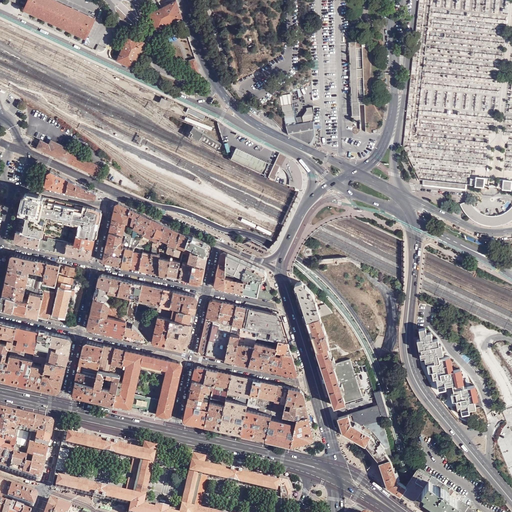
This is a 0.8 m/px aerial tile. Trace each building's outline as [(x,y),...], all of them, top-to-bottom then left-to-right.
[(95,18),(56,0),(27,0),(23,10),(85,40),(95,18)] [(181,17),(175,0),(148,14),(156,30),(181,17)] [(128,34),(116,60),(133,68),(144,42),(128,34)] [(369,46),(369,41),(350,41),(347,42),(347,44),(350,117),(358,122),(358,104),(364,104),(361,46),(369,46)] [(102,54),(105,48),(98,45),(95,50),(102,54)] [(193,75),(200,73),(196,62),(195,58),(188,60),(193,75)] [(310,145),(314,135),(313,107),(306,108),(306,109),(301,117),(294,119),(290,95),(282,96),(279,97),(286,124),(288,133),(288,135),(310,145)] [(171,101),(167,99),(166,100),(162,98),(159,103),(164,105),(169,106),(171,101)] [(205,115),(189,107),(187,112),(203,119),(205,115)] [(204,133),(194,127),(191,131),(194,133),(192,135),(217,151),(222,144),(204,133)] [(41,140),(37,148),(67,162),(75,165),(99,176),(103,167),(71,152),(72,149),(51,140),(49,143),(41,140)] [(269,163),(237,147),(231,158),(264,173),(269,163)] [(279,154),(278,156),(268,176),(275,179),(277,175),(277,174),(280,167),(284,169),(287,172),(289,175),(290,178),(290,184),(296,186),(295,187),(300,188),(300,187),(301,184),(301,179),(300,175),(298,169),(297,166),(294,163),(291,161),(279,154)] [(67,192),(70,180),(52,172),(48,174),(46,184),(48,188),(67,192)] [(483,185),(484,179),(475,178),(475,180),(470,180),(469,185),(475,186),(475,189),(483,189),(483,185)] [(97,193),(70,180),(67,192),(96,198),(97,198),(98,194),(97,193)] [(503,180),(502,187),(502,191),(510,192),(511,189),(511,184),(511,181),(503,180)] [(78,235),(95,239),(101,213),(99,210),(29,193),(25,195),(20,194),(17,208),(22,209),(17,231),(41,236),(39,247),(66,253),(70,237),(71,233),(74,234),(78,235)] [(466,214),(470,218),(476,222),(481,224),(487,225),(492,226),(499,225),(504,224),(509,222),(511,219),(511,205),(509,209),(506,211),(503,213),(501,214),(499,215),(496,215),(493,216),(490,216),(487,215),(484,214),(481,213),(479,212),(474,208),(473,206),(469,200),(465,202),(460,204),(462,209),(466,214)] [(129,216),(131,209),(119,203),(116,205),(113,219),(127,223),(128,223),(129,216)] [(142,214),(131,209),(129,216),(134,218),(132,224),(136,225),(142,214)] [(152,219),(142,214),(136,225),(135,228),(146,233),(152,219)] [(127,223),(113,219),(110,232),(124,236),(127,223)] [(166,225),(152,219),(146,233),(145,234),(157,240),(155,244),(157,245),(166,225)] [(174,228),(166,225),(157,245),(160,245),(163,246),(165,243),(168,244),(174,228)] [(181,232),(174,228),(168,244),(170,245),(175,247),(176,245),(181,232)] [(41,236),(17,231),(15,238),(17,242),(39,247),(41,236)] [(124,236),(110,232),(107,243),(119,246),(119,243),(124,244),(125,241),(122,241),(124,236)] [(190,236),(181,232),(176,245),(180,247),(184,248),(185,249),(185,248),(186,246),(190,236)] [(93,250),(95,239),(78,235),(76,243),(75,246),(93,250)] [(132,238),(128,237),(126,236),(125,241),(124,244),(127,245),(124,256),(121,266),(130,268),(134,252),(136,248),(138,244),(141,240),(132,238)] [(208,244),(190,236),(186,246),(199,252),(198,254),(208,257),(210,248),(208,244)] [(91,256),(93,250),(75,246),(76,243),(74,243),(75,238),(73,238),(70,237),(66,253),(88,258),(91,256)] [(119,246),(107,243),(105,252),(124,256),(127,245),(124,244),(119,243),(119,246)] [(175,247),(170,245),(165,255),(168,256),(169,252),(179,257),(179,258),(181,259),(183,253),(183,251),(175,247)] [(156,249),(152,248),(151,254),(148,272),(160,275),(160,257),(160,254),(156,252),(156,249)] [(205,267),(208,257),(198,254),(185,248),(185,249),(184,248),(183,251),(183,253),(188,254),(189,251),(191,252),(188,263),(193,264),(205,267)] [(124,256),(105,252),(104,258),(106,262),(121,266),(124,256)] [(134,252),(130,268),(140,270),(143,254),(134,252)] [(143,254),(140,270),(148,272),(151,254),(144,253),(143,254)] [(265,271),(227,253),(226,264),(226,275),(225,277),(234,279),(236,279),(237,280),(246,282),(247,276),(263,280),(266,281),(269,282),(265,271)] [(36,271),(39,260),(15,254),(11,256),(8,269),(29,273),(30,270),(36,271)] [(169,259),(160,257),(160,275),(167,276),(171,259),(169,259)] [(171,259),(167,276),(177,278),(180,266),(181,262),(172,260),(173,257),(172,257),(171,259)] [(48,262),(39,260),(36,271),(46,274),(48,262)] [(61,265),(48,262),(46,274),(44,283),(56,286),(61,265)] [(177,278),(189,281),(193,264),(188,263),(184,262),(182,267),(180,266),(177,278)] [(226,275),(226,264),(219,263),(216,273),(226,275)] [(202,281),(205,267),(193,264),(189,281),(198,283),(202,281)] [(77,268),(63,265),(62,274),(76,277),(77,268)] [(29,273),(8,269),(6,281),(27,285),(29,273)] [(225,277),(226,275),(216,273),(214,284),(216,287),(225,289),(225,277)] [(100,276),(97,286),(110,289),(113,277),(103,274),(100,276)] [(72,278),(60,275),(56,292),(58,293),(53,315),(66,318),(73,289),(71,288),(72,284),(70,283),(72,278)] [(273,297),(269,282),(266,281),(268,290),(266,291),(265,293),(261,292),(263,280),(247,276),(246,282),(244,294),(270,300),(273,297)] [(119,295),(123,279),(113,277),(110,289),(109,294),(104,293),(109,299),(110,293),(119,295)] [(234,279),(225,277),(225,289),(234,291),(235,282),(234,282),(234,279)] [(128,299),(132,281),(123,279),(119,295),(118,296),(128,299)] [(234,291),(244,294),(246,282),(237,280),(237,282),(235,282),(234,291)] [(27,285),(6,281),(3,295),(16,298),(23,299),(27,285)] [(139,301),(143,284),(132,281),(128,299),(131,299),(127,316),(130,318),(134,322),(136,311),(139,301)] [(296,283),(296,284),(307,321),(320,316),(332,312),(319,298),(301,281),(296,283)] [(149,304),(153,286),(143,284),(139,301),(143,302),(143,303),(149,305),(149,304)] [(105,300),(112,307),(117,311),(119,310),(116,307),(116,306),(116,305),(109,299),(104,293),(109,294),(110,289),(97,286),(95,298),(105,300)] [(160,306),(164,288),(153,286),(149,304),(160,307),(160,306)] [(55,292),(33,287),(30,300),(26,314),(49,320),(55,292)] [(170,306),(173,290),(164,288),(160,306),(170,308),(170,306)] [(182,299),(184,293),(173,290),(170,306),(180,309),(181,302),(182,299)] [(184,303),(196,306),(198,299),(196,295),(184,293),(182,299),(185,300),(184,303)] [(16,298),(3,295),(0,305),(3,309),(13,312),(16,298)] [(26,314),(30,300),(23,299),(16,298),(13,312),(26,314)] [(91,313),(109,317),(112,307),(105,300),(95,298),(91,313)] [(218,322),(223,301),(213,299),(210,302),(206,319),(218,322)] [(238,305),(223,301),(218,322),(233,325),(238,305)] [(194,314),(196,306),(184,303),(181,302),(180,309),(180,311),(194,314)] [(247,307),(238,305),(233,325),(231,333),(240,335),(242,325),(247,307)] [(124,315),(125,313),(126,310),(116,306),(116,307),(119,310),(124,315)] [(106,332),(125,337),(128,325),(129,322),(127,321),(130,318),(127,316),(125,313),(124,315),(119,310),(117,311),(112,307),(109,317),(106,332)] [(277,314),(247,307),(242,325),(259,329),(258,334),(270,337),(271,332),(286,335),(280,317),(277,314)] [(133,324),(139,330),(142,318),(144,315),(150,317),(152,310),(148,309),(147,313),(136,311),(134,322),(133,324)] [(193,324),(194,314),(180,311),(174,310),(171,319),(193,324)] [(342,327),(332,312),(320,316),(324,328),(325,328),(327,333),(326,333),(330,346),(350,339),(342,327)] [(90,329),(106,332),(109,317),(91,313),(88,326),(90,329)] [(170,327),(171,319),(158,316),(158,318),(155,317),(154,324),(156,324),(153,340),(154,343),(165,346),(170,327)] [(320,316),(307,321),(317,350),(328,346),(330,346),(326,333),(327,333),(325,328),(324,328),(320,316)] [(190,332),(193,324),(171,319),(170,327),(190,332)] [(233,325),(218,322),(206,319),(199,351),(201,354),(226,360),(231,333),(233,325)] [(0,335),(15,339),(18,325),(0,320),(0,335)] [(125,337),(148,342),(149,340),(139,330),(133,324),(133,326),(128,325),(125,337)] [(40,330),(18,325),(15,339),(12,350),(34,355),(35,354),(40,330)] [(259,329),(242,325),(240,335),(234,362),(250,365),(256,342),(258,334),(259,329)] [(187,348),(190,332),(170,327),(165,346),(181,350),(187,348)] [(53,333),(40,330),(35,354),(48,357),(50,348),(53,333)] [(288,341),(286,335),(271,332),(270,337),(279,339),(288,341)] [(63,335),(53,333),(50,348),(69,352),(72,340),(70,337),(63,335)] [(231,333),(226,360),(234,362),(240,335),(231,333)] [(12,350),(15,339),(0,335),(0,349),(11,352),(12,350)] [(292,354),(288,341),(279,339),(278,347),(277,350),(292,354)] [(352,339),(350,339),(330,346),(328,346),(332,358),(334,357),(337,364),(351,359),(354,368),(360,366),(359,361),(363,360),(358,350),(357,350),(354,342),(352,339)] [(101,360),(104,345),(88,341),(84,343),(81,355),(101,360)] [(256,342),(250,365),(263,368),(268,345),(256,342)] [(435,342),(428,343),(429,348),(422,349),(424,357),(430,355),(432,363),(428,364),(429,372),(432,371),(433,378),(436,377),(439,389),(446,388),(445,385),(452,384),(454,392),(451,393),(453,400),(455,400),(457,408),(461,408),(462,413),(470,412),(469,409),(476,407),(474,400),(478,399),(475,385),(464,387),(463,383),(464,383),(461,370),(460,369),(448,371),(446,357),(439,359),(437,346),(436,346),(435,342)] [(115,347),(104,345),(101,360),(99,368),(110,371),(115,347)] [(278,347),(268,345),(263,368),(273,370),(277,350),(278,347)] [(317,350),(335,406),(365,396),(362,387),(359,375),(356,376),(354,368),(351,359),(337,364),(334,357),(332,358),(328,346),(317,350)] [(127,350),(115,347),(110,371),(121,374),(127,350)] [(50,348),(48,357),(47,361),(66,365),(69,352),(50,348)] [(11,352),(0,349),(0,378),(5,380),(11,352)] [(34,355),(12,350),(11,352),(5,380),(28,385),(31,368),(32,364),(34,358),(34,355)] [(180,362),(127,350),(121,374),(114,405),(132,409),(132,407),(157,413),(156,414),(168,417),(171,415),(183,365),(180,362)] [(298,372),(292,354),(277,350),(273,370),(295,376),(298,372)] [(99,368),(101,360),(81,355),(79,364),(76,380),(96,385),(99,368)] [(47,361),(34,358),(32,364),(42,367),(41,370),(31,368),(28,385),(41,388),(47,361)] [(66,365),(47,361),(41,388),(58,392),(61,390),(66,365)] [(195,368),(192,379),(214,384),(217,370),(198,366),(195,368)] [(110,371),(99,368),(96,385),(92,400),(114,405),(121,374),(110,371)] [(231,374),(217,370),(213,387),(228,390),(231,374)] [(239,397),(248,400),(250,394),(253,379),(231,374),(228,390),(240,393),(239,397)] [(192,379),(190,387),(210,391),(211,387),(213,387),(214,384),(192,379)] [(250,394),(257,395),(263,396),(267,382),(253,379),(250,394)] [(96,385),(76,380),(73,392),(75,396),(92,400),(96,385)] [(267,382),(263,396),(279,400),(282,385),(267,382)] [(293,388),(282,385),(278,402),(289,404),(290,402),(293,388)] [(190,387),(189,395),(210,400),(211,398),(211,395),(209,395),(210,391),(190,387)] [(298,389),(293,388),(290,402),(304,405),(309,404),(306,393),(302,390),(298,389)] [(378,405),(381,418),(388,417),(380,390),(374,393),(378,405)] [(189,395),(187,404),(208,409),(210,400),(189,395)] [(208,409),(205,425),(226,430),(232,404),(211,398),(210,400),(208,409)] [(232,404),(226,430),(247,434),(253,409),(254,404),(233,400),(232,404)] [(313,416),(309,404),(304,405),(290,402),(289,404),(287,415),(303,419),(313,416)] [(208,409),(187,404),(183,418),(185,421),(205,425),(208,409)] [(388,486),(400,494),(405,486),(396,480),(396,477),(398,477),(396,470),(393,471),(389,459),(392,458),(381,418),(378,405),(343,416),(339,418),(343,431),(365,444),(380,462),(388,486)] [(247,434),(273,440),(278,418),(279,415),(253,409),(247,434)] [(29,442),(34,418),(0,410),(0,438),(14,442),(28,445),(29,442)] [(316,427),(313,416),(303,419),(302,423),(301,430),(318,435),(316,427)] [(50,422),(34,418),(29,442),(47,447),(52,425),(50,422)] [(291,444),(298,445),(301,430),(302,423),(278,418),(273,440),(291,444)] [(318,435),(301,430),(298,445),(316,441),(318,435)] [(67,434),(67,433),(64,432),(60,448),(67,450),(69,445),(65,444),(67,434)] [(56,487),(59,487),(65,489),(94,495),(93,498),(105,500),(105,498),(131,504),(128,511),(209,511),(200,510),(193,508),(201,475),(207,477),(276,493),(277,486),(278,482),(241,474),(241,472),(230,469),(229,471),(203,465),(205,457),(191,455),(179,511),(143,503),(156,447),(144,443),(142,451),(116,445),(116,443),(105,441),(104,442),(67,434),(65,444),(69,445),(133,460),(140,461),(136,480),(133,494),(126,493),(61,478),(61,477),(58,477),(56,487)] [(14,442),(0,438),(0,452),(11,455),(13,447),(14,442)] [(26,455),(28,445),(14,442),(13,447),(20,449),(19,451),(23,451),(22,454),(26,455)] [(47,447),(29,442),(28,445),(26,455),(25,457),(44,461),(47,447)] [(60,448),(55,470),(62,472),(67,450),(60,448)] [(11,455),(0,452),(0,468),(8,471),(11,455)] [(8,471),(21,476),(25,459),(11,455),(8,471)] [(40,480),(44,461),(25,457),(25,459),(21,476),(37,482),(40,480)] [(129,478),(126,493),(133,494),(136,480),(140,461),(133,460),(130,474),(134,475),(133,479),(129,478)] [(418,466),(415,471),(405,486),(400,494),(412,502),(417,498),(437,511),(451,511),(459,500),(462,496),(418,466)] [(55,470),(52,486),(56,487),(58,477),(61,477),(62,472),(55,470)] [(200,510),(207,477),(201,475),(193,508),(200,510)] [(11,485),(6,483),(2,496),(7,498),(11,485)] [(281,499),(281,511),(285,511),(289,505),(290,492),(284,484),(281,483),(280,487),(281,499)] [(35,494),(11,485),(7,498),(33,508),(36,498),(35,494)] [(498,498),(490,494),(486,502),(494,506),(498,498)] [(272,511),(281,511),(281,499),(275,497),(272,511)] [(68,511),(71,507),(49,499),(44,511),(68,511)] [(476,511),(459,500),(451,511),(476,511)]
